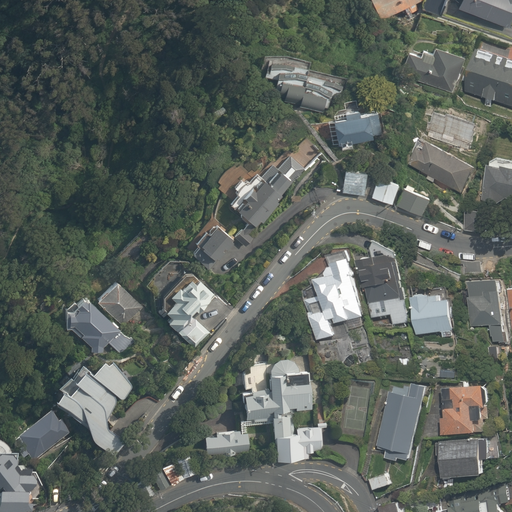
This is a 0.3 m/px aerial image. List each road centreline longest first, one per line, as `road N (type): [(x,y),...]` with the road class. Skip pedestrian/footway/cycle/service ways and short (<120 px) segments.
road 1 (tertiary): [(81,511),(179,402),(316,224),(364,212),(453,242),(511,246)]
road 2 (residential): [(270,481),(211,483),(150,511)]
